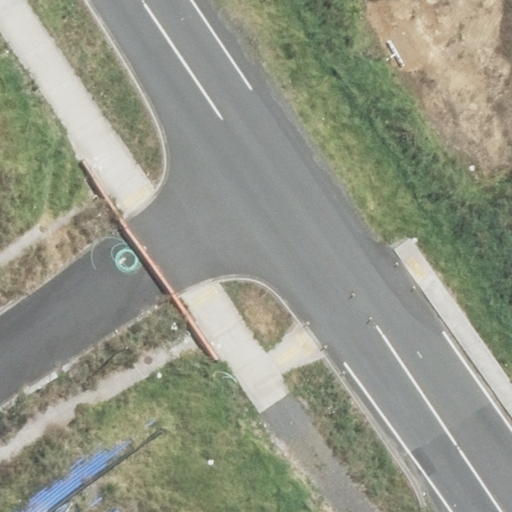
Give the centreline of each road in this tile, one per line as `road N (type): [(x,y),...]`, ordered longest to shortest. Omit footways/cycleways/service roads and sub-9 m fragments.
road 1 (tertiary): [(274,180),(502,511)]
road 2 (residential): [(274,180),(0,367)]
road 3 (unknown): [(274,180),(511,28)]
road 4 (tertiary): [(152,0),(274,180)]
